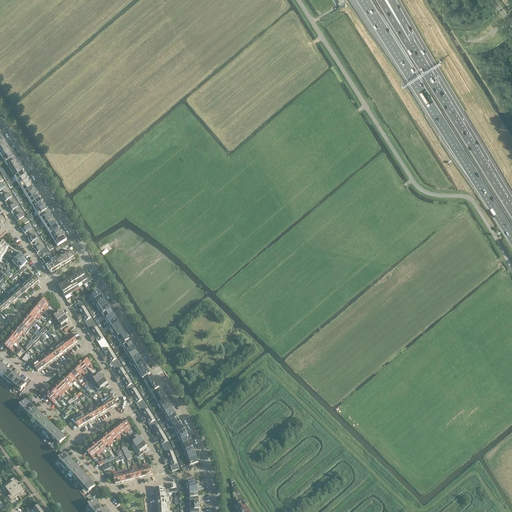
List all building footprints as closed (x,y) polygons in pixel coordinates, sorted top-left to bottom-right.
[(0,154),(9,149),(8,147),(9,146),(8,144),(0,149),(0,154)] [(0,155),(2,159),(13,152),(11,150),(10,151),(9,149),(0,154),(0,155)] [(5,162),(14,157),(13,154),(14,154),(13,152),(2,159),(5,162)] [(7,166),(17,160),(16,158),(15,158),(14,157),(5,162),(7,166)] [(9,170),(19,164),(17,162),(18,161),(18,162),(19,161),(17,160),(7,166),(9,170)] [(12,174),(22,167),(21,165),(21,166),(20,166),(19,164),(9,170),(12,174)] [(14,178),(23,172),(22,170),(23,169),(22,167),(12,174),(14,178)] [(27,175),(26,173),(25,173),(26,173),(25,174),(23,172),(14,178),(16,181),(27,175)] [(27,175),(16,181),(19,185),(28,179),(27,177),(28,176),(28,177),(27,175)] [(28,179),(19,185),(21,189),(32,183),(30,180),(30,181),(31,181),(29,181),(28,179)] [(5,195),(10,192),(4,182),(0,184),(0,191),(2,190),(5,195)] [(32,183),(21,189),(24,193),(33,187),(32,185),(32,184),(33,184),(32,183)] [(33,187),(24,193),(26,197),(36,190),(35,188),(35,189),(34,189),(33,187)] [(36,190),(26,197),(28,201),(38,195),(36,193),(37,192),(38,192),(36,190)] [(17,202),(16,201),(10,192),(5,195),(6,195),(2,197),(5,202),(9,200),(12,205),(17,202)] [(38,195),(28,201),(31,204),(41,198),(40,196),(39,197),(38,195)] [(41,198),(31,204),(33,208),(43,202),(41,200),(42,199),(42,200),(41,198)] [(15,210),(16,212),(18,215),(23,212),(17,202),(12,205),(8,207),(11,212),(15,210)] [(43,202),(33,208),(36,212),(46,206),(45,203),(45,204),(44,204),(43,202)] [(46,206),(36,212),(38,216),(47,210),(46,208),(47,207),(46,206)] [(47,210),(38,216),(40,220),(51,213),(50,211),(49,211),(50,212),(48,212),(47,210)] [(23,212),(18,215),(14,217),(17,222),(18,222),(21,220),(24,225),(29,222),(23,212)] [(51,213),(40,220),(43,224),(52,218),(51,216),(52,215),(51,213)] [(52,218),(43,224),(45,227),(56,221),(54,219),(53,220),(52,218)] [(56,221),(45,227),(47,231),(57,225),(56,223),(56,222),(57,223),(56,221)] [(31,237),(36,234),(30,224),(22,229),(25,234),(28,231),(31,237)] [(57,225),(47,231),(50,235),(60,228),(59,226),(59,227),(58,227),(57,225)] [(60,228),(50,235),(52,239),(62,233),(60,231),(61,230),(62,230),(60,228)] [(62,233),(52,239),(55,243),(65,236),(64,234),(64,235),(63,235),(62,233)] [(37,247),(42,243),(36,234),(31,237),(28,239),(31,244),(34,241),(37,247)] [(65,236),(55,243),(57,247),(66,241),(65,239),(66,238),(65,236)] [(34,249),(37,254),(41,252),(44,257),(46,255),(49,254),(42,243),(37,247),(34,249)] [(68,250),(64,253),(69,262),(70,263),(70,264),(72,262),(71,261),(74,259),(68,250)] [(59,256),(65,265),(65,266),(68,265),(67,265),(67,264),(69,262),(64,253),(59,256)] [(12,262),(16,266),(23,259),(21,255),(19,257),(18,256),(12,262)] [(55,259),(60,268),(61,269),(63,268),(62,267),(65,265),(59,256),(55,259)] [(23,259),(16,266),(19,270),(26,264),(25,263),(26,262),(23,259)] [(55,259),(50,262),(56,271),(56,272),(58,271),(58,270),(60,268),(55,259)] [(52,275),(54,274),(54,273),(53,274),(53,272),(56,271),(50,262),(45,265),(51,273),(51,274),(52,275)] [(80,274),(78,275),(83,283),(84,285),(93,280),(91,278),(90,278),(85,271),(83,273),(82,272),(80,273),(80,274)] [(32,275),(28,278),(34,285),(38,282),(32,275)] [(83,283),(78,275),(76,277),(75,276),(73,278),(78,286),(83,283)] [(24,282),(30,289),(34,285),(28,278),(24,282)] [(79,287),(78,286),(73,278),(70,279),(71,280),(69,281),(74,290),(79,287)] [(66,282),(64,283),(70,294),(75,291),(74,290),(69,281),(66,282)] [(24,282),(20,285),(25,292),(30,289),(24,282)] [(70,294),(64,283),(61,285),(62,285),(59,287),(63,294),(62,294),(65,298),(70,294)] [(20,285),(16,288),(16,289),(21,296),(25,292),(20,285)] [(21,296),(16,289),(11,292),(17,299),(21,296)] [(10,290),(6,294),(7,296),(13,303),(17,299),(11,292),(10,290)] [(92,302),(102,296),(100,294),(98,292),(89,297),(92,302)] [(2,297),(9,306),(13,303),(7,296),(6,294),(2,297)] [(92,302),(95,307),(104,301),(103,299),(102,296),(92,302)] [(0,303),(5,310),(9,306),(2,297),(0,298),(0,303)] [(38,302),(47,310),(48,308),(46,306),(48,304),(41,298),(38,302)] [(104,301),(95,307),(98,311),(100,310),(108,305),(106,303),(104,301)] [(41,312),(43,310),(45,312),(47,310),(38,302),(34,307),(41,312)] [(78,319),(88,313),(86,310),(81,302),(75,306),(78,311),(79,311),(81,313),(76,316),(78,319)] [(108,305),(100,310),(102,315),(110,310),(109,308),(108,305)] [(34,307),(31,311),(40,318),(41,316),(39,315),(41,312),(34,307)] [(102,315),(105,320),(113,314),(112,312),(111,312),(110,310),(102,315)] [(31,311),(27,315),(34,321),(36,318),(38,320),(40,318),(31,311)] [(55,324),(65,316),(62,312),(59,314),(57,311),(50,317),(55,324)] [(88,327),(94,323),(88,313),(78,319),(79,322),(84,319),(86,321),(85,322),(88,327)] [(108,324),(116,319),(114,317),(115,317),(113,314),(105,320),(108,324)] [(27,315),(24,319),(33,326),(34,325),(32,323),(34,321),(27,315)] [(68,325),(66,323),(68,321),(65,316),(55,324),(61,331),(68,325)] [(24,319),(20,323),(29,331),(31,328),(33,326),(24,319)] [(108,324),(111,329),(119,324),(118,321),(117,322),(116,319),(108,324)] [(20,323),(17,327),(26,335),(27,333),(29,331),(20,323)] [(95,336),(101,333),(94,323),(88,327),(91,332),(92,331),(95,336)] [(114,333),(122,329),(120,326),(121,326),(119,324),(111,329),(114,333)] [(17,327),(14,332),(20,337),(22,335),(24,337),(26,335),(17,327)] [(114,333),(117,338),(125,333),(123,330),(123,331),(122,329),(114,333)] [(14,332),(10,336),(19,343),(22,339),(20,337),(14,332)] [(101,347),(107,343),(101,333),(95,336),(91,339),(92,342),(97,339),(99,342),(98,342),(101,347)] [(120,343),(127,338),(126,336),(126,335),(125,333),(117,338),(120,343)] [(66,336),(73,346),(77,342),(72,335),(69,337),(68,335),(66,336)] [(10,336),(7,340),(14,346),(16,343),(17,345),(19,343),(10,336)] [(63,342),(68,349),(73,346),(66,336),(64,338),(65,340),(63,342)] [(120,343),(123,347),(131,342),(129,340),(127,338),(120,343)] [(14,346),(7,340),(3,344),(12,352),(14,350),(12,348),(14,346)] [(57,343),(64,352),(68,349),(63,342),(61,343),(59,341),(57,343)] [(125,352),(133,347),(132,345),(132,344),(131,342),(123,347),(125,352)] [(53,347),(60,355),(64,352),(57,343),(55,344),(56,345),(53,347)] [(108,357),(113,354),(107,343),(101,347),(104,352),(105,352),(108,357)] [(48,349),(55,359),(60,355),(53,347),(51,349),(50,348),(48,349)] [(125,352),(128,356),(136,351),(135,349),(134,349),(133,347),(125,352)] [(46,355),(51,362),(55,359),(48,349),(46,351),(48,353),(46,355)] [(131,361),(139,356),(137,354),(138,354),(136,351),(128,356),(131,361)] [(28,353),(22,358),(25,362),(31,356),(28,353)] [(40,356),(47,365),(51,362),(46,355),(44,353),(40,356)] [(114,368),(120,364),(113,354),(108,357),(112,362),(111,363),(114,368)] [(37,361),(42,368),(47,365),(40,356),(38,357),(39,359),(37,361)] [(132,367),(134,366),(142,361),(141,358),(140,358),(139,356),(131,361),(129,362),(132,367)] [(85,358),(81,362),(87,368),(90,366),(91,368),(93,366),(85,358)] [(35,359),(31,362),(33,366),(38,372),(42,368),(37,361),(35,359)] [(137,370),(145,365),(143,363),(144,363),(142,361),(134,366),(137,370)] [(77,366),(85,374),(87,372),(85,370),(87,368),(81,362),(77,366)] [(120,364),(114,368),(117,373),(118,372),(119,375),(118,376),(120,378),(126,374),(120,364)] [(137,370),(140,375),(148,370),(146,367),(146,368),(145,365),(137,370)] [(77,366),(73,369),(80,376),(82,374),(84,376),(85,374),(77,366)] [(0,373),(0,376),(3,378),(9,370),(5,367),(0,373)] [(73,369),(69,373),(77,381),(79,380),(79,379),(81,377),(80,376),(73,369)] [(3,378),(7,382),(13,374),(9,370),(3,378)] [(143,380),(150,375),(149,372),(148,370),(140,375),(143,380)] [(69,373),(66,377),(72,383),(74,381),(76,383),(77,381),(69,373)] [(13,374),(7,382),(11,385),(18,377),(13,374)] [(118,383),(123,380),(124,383),(123,383),(126,388),(133,384),(126,374),(120,378),(116,380),(118,383)] [(95,386),(104,379),(101,375),(96,378),(94,376),(89,379),(95,386)] [(151,376),(144,381),(147,386),(155,381),(153,379),(151,376)] [(11,385),(16,388),(22,380),(18,377),(11,385)] [(66,377),(62,381),(70,389),(71,387),(73,385),(72,383),(66,377)] [(105,390),(103,387),(108,384),(104,379),(95,386),(99,392),(96,393),(98,395),(100,394),(100,393),(105,390)] [(22,380),(16,388),(20,392),(26,384),(22,380)] [(68,391),(70,389),(62,381),(58,384),(65,392),(68,390),(68,391)] [(155,381),(147,386),(150,391),(157,386),(156,384),(156,383),(155,381)] [(58,384),(54,388),(62,396),(64,395),(63,394),(65,392),(58,384)] [(133,384),(126,388),(129,393),(130,393),(132,395),(131,396),(133,399),(139,395),(133,384)] [(157,386),(150,391),(153,395),(161,390),(159,388),(157,386)] [(50,392),(56,398),(58,396),(60,398),(62,396),(54,388),(50,392)] [(161,390),(153,395),(155,400),(163,395),(162,393),(161,390)] [(50,392),(46,396),(54,404),(56,402),(54,400),(56,398),(50,392)] [(111,408),(116,405),(110,395),(108,397),(109,399),(107,400),(111,408)] [(133,399),(129,401),(131,403),(135,400),(137,403),(136,404),(139,409),(145,405),(139,395),(133,399)] [(163,395),(155,400),(158,404),(166,399),(165,397),(164,397),(163,395)] [(107,411),(111,408),(107,400),(106,399),(103,400),(101,401),(107,411)] [(166,399),(158,404),(161,409),(169,404),(167,402),(168,402),(166,399)] [(26,401),(19,408),(19,409),(19,410),(19,411),(20,411),(21,411),(22,411),(23,412),(30,405),(26,401)] [(107,411),(101,401),(99,402),(100,404),(97,406),(102,414),(107,411)] [(169,404),(161,409),(164,414),(172,409),(171,406),(170,407),(169,404)] [(23,412),(27,416),(34,408),(30,405),(23,412)] [(102,414),(97,406),(97,405),(94,406),(94,405),(91,407),(97,417),(102,414)] [(144,417),(146,419),(152,415),(145,405),(139,409),(142,414),(143,413),(145,416),(144,417)] [(90,408),(87,410),(93,419),(97,417),(91,407),(89,408),(90,408)] [(27,416),(31,419),(38,412),(34,408),(27,416)] [(172,409),(164,414),(167,418),(175,414),(173,411),(174,411),(172,409)] [(93,419),(87,410),(84,411),(82,412),(88,422),(93,419)] [(31,419),(35,423),(42,416),(38,412),(31,419)] [(82,412),(77,415),(83,425),(88,422),(82,412)] [(175,414),(167,418),(170,423),(178,418),(176,415),(176,416),(175,414)] [(77,415),(73,418),(78,428),(83,425),(77,415)] [(152,415),(146,419),(147,422),(148,421),(150,424),(149,424),(152,429),(158,425),(152,415)] [(35,423),(39,427),(46,419),(42,416),(35,423)] [(170,423),(167,424),(170,429),(173,427),(180,423),(179,421),(179,420),(178,418),(170,423)] [(39,427),(43,431),(50,423),(46,419),(39,427)] [(120,424),(128,433),(129,431),(128,429),(130,427),(125,420),(120,424)] [(43,431),(47,434),(54,427),(50,423),(43,431)] [(173,427),(175,432),(184,427),(182,425),(180,423),(173,427)] [(128,433),(120,424),(116,427),(122,434),(124,432),(126,434),(128,433)] [(156,434),(159,439),(165,436),(161,430),(158,425),(152,429),(155,434),(156,434)] [(47,434),(51,438),(58,431),(54,427),(47,434)] [(122,434),(116,427),(112,430),(119,439),(121,438),(119,436),(122,434)] [(184,427),(175,432),(178,437),(186,432),(185,430),(184,427)] [(119,439),(112,430),(108,434),(113,441),(116,439),(117,441),(119,439)] [(51,438),(55,442),(62,434),(58,431),(51,438)] [(178,437),(180,441),(189,437),(188,435),(187,435),(186,432),(178,437)] [(62,434),(55,442),(59,446),(66,438),(62,434)] [(114,442),(113,441),(108,434),(103,437),(110,446),(112,445),(112,444),(114,442)] [(161,445),(164,450),(170,447),(168,442),(165,436),(159,439),(162,444),(161,445)] [(110,446),(103,437),(99,440),(105,447),(107,445),(109,448),(110,446)] [(189,437),(180,441),(183,446),(191,442),(190,440),(189,437)] [(144,454),(144,453),(142,451),(147,448),(141,438),(136,442),(134,440),(129,443),(131,445),(133,444),(140,453),(138,455),(139,457),(144,454)] [(105,447),(99,440),(95,444),(102,453),(104,451),(102,449),(105,447)] [(183,446),(185,451),(193,447),(192,445),(191,442),(183,446)] [(102,453),(95,444),(91,447),(96,454),(97,456),(100,454),(102,453)] [(96,454),(91,447),(86,450),(93,460),(95,458),(94,456),(96,454)] [(126,447),(122,449),(128,461),(132,458),(126,447)] [(166,458),(167,461),(175,458),(173,452),(170,447),(164,450),(166,455),(167,454),(168,457),(166,458)] [(193,447),(185,451),(187,456),(195,453),(194,450),(195,450),(193,447)] [(187,456),(188,461),(197,458),(196,455),(195,453),(187,456)] [(63,456),(58,461),(57,462),(57,463),(58,463),(58,464),(59,464),(60,464),(61,464),(62,465),(69,458),(66,454),(63,456)] [(62,465),(66,469),(73,462),(69,458),(62,465)] [(172,472),(179,470),(178,464),(175,458),(167,461),(164,462),(165,462),(165,465),(171,463),(172,466),(171,466),(172,472)] [(190,466),(187,467),(188,470),(191,470),(193,469),(196,468),(195,465),(199,464),(198,461),(197,458),(188,461),(190,466)] [(73,462),(66,469),(69,473),(77,466),(73,462)] [(147,476),(153,475),(151,466),(148,467),(147,464),(145,465),(147,476)] [(77,466),(69,473),(73,477),(80,470),(77,466)] [(142,477),(140,469),(137,469),(136,467),(134,467),(137,479),(142,477)] [(121,471),(118,471),(119,474),(121,483),(126,481),(123,470),(123,469),(121,470),(121,471)] [(126,469),(123,469),(123,470),(126,481),(132,480),(129,471),(126,472),(126,469)] [(73,477),(77,481),(84,474),(80,470),(73,477)] [(115,472),(113,472),(113,473),(116,484),(121,483),(119,474),(118,471),(115,472)] [(77,481),(80,485),(88,478),(84,474),(77,481)] [(13,489),(17,486),(16,484),(18,482),(14,478),(8,483),(13,489)] [(80,485),(84,489),(91,482),(88,478),(80,485)] [(91,482),(84,489),(88,493),(95,486),(91,482)] [(13,489),(8,483),(1,488),(5,492),(7,491),(8,493),(13,489)] [(166,494),(168,494),(177,493),(176,484),(170,485),(170,490),(165,490),(166,494)] [(13,489),(18,496),(24,491),(21,486),(19,488),(17,486),(13,489)] [(188,489),(189,495),(198,494),(198,490),(199,491),(204,490),(203,487),(188,489)] [(156,490),(157,496),(166,494),(165,490),(165,488),(161,489),(161,488),(156,489),(156,490)] [(13,489),(8,493),(10,494),(7,496),(11,501),(18,496),(13,489)] [(92,503),(87,507),(87,508),(87,509),(87,510),(88,510),(89,510),(90,510),(91,511),(99,505),(95,500),(92,503)] [(238,511),(246,507),(244,503),(243,503),(243,502),(242,502),(242,501),(241,501),(240,501),(239,501),(239,502),(238,503),(238,504),(239,504),(235,506),(238,511)]
